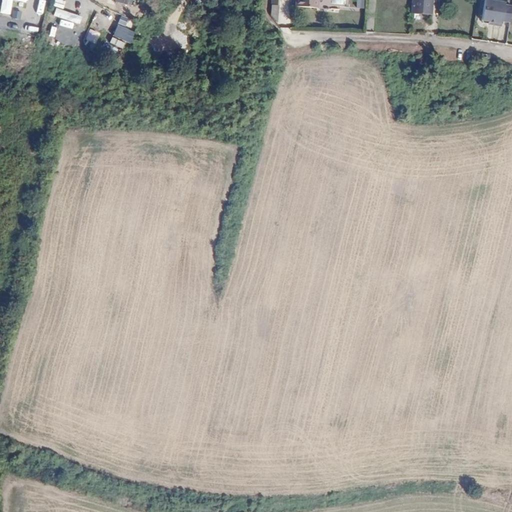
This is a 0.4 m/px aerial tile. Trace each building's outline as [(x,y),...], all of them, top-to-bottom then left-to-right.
[(0,0),(0,14),(8,16),(11,0),(0,0)] [(411,0),(410,15),(429,17),(431,0),(411,0)] [(489,22),(501,24),(505,3),(486,0),(484,0),(481,21),(483,23),(487,24),(489,22)] [(277,21),(277,6),(270,5),(269,21),(277,21)] [(79,21),(85,22),(88,10),(82,9),(79,21)] [(56,17),(75,25),(77,18),(58,11),(56,17)] [(30,23),(33,15),(25,13),(22,21),(30,23)] [(136,32),(117,24),(112,37),(131,44),(136,32)]
